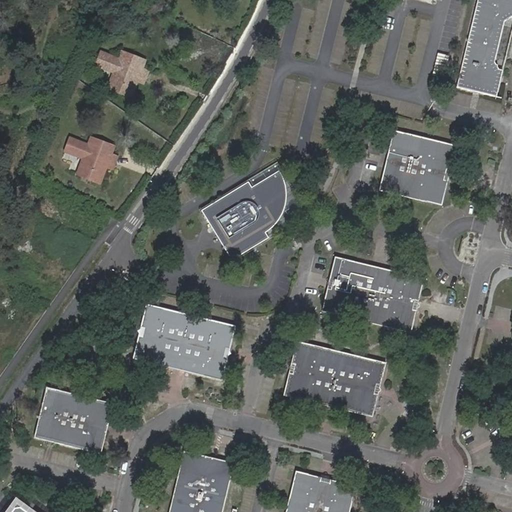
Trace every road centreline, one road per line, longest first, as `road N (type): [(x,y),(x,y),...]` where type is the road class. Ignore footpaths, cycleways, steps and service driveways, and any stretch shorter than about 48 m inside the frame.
road 1 (unclassified): [(272,0),(226,85),(0,413)]
road 2 (track): [(1,0),(15,11),(25,66),(23,188),(41,289),(0,345)]
road 3 (residential): [(413,464),(421,487),(451,485),(457,469),(449,452),(429,448),(417,457)]
road 4 (unknown): [(449,17),(415,7),(407,15),(388,91)]
